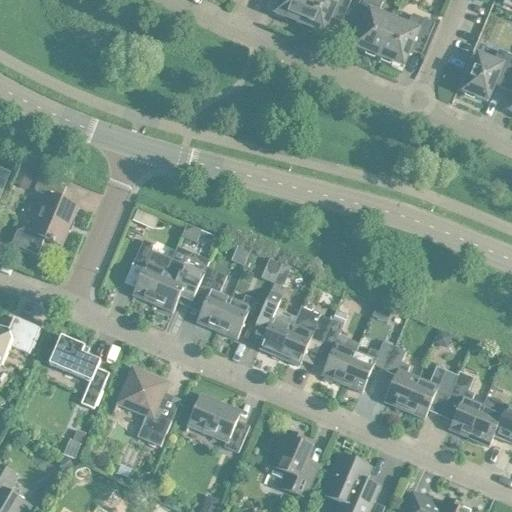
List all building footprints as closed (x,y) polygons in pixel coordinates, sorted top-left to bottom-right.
[(298,25),(308,0),(279,0),(273,14),(298,25)] [(308,0),(298,25),(323,35),(331,14),(342,19),(350,0),(308,0)] [(353,47),(378,57),(393,20),(377,14),(382,3),(375,0),(359,0),(350,22),(361,27),(353,47)] [(511,0),(502,0),(500,4),(511,9),(511,0)] [(422,52),(433,24),(411,15),(407,26),(393,20),(378,57),(402,68),(411,47),(422,52)] [(505,87),(511,70),(511,57),(497,51),(493,62),(476,55),(461,92),(486,102),(494,82),(505,87)] [(21,163),(14,181),(29,187),(36,169),(21,163)] [(0,195),(9,173),(0,168),(0,195)] [(29,232),(28,232),(18,236),(14,246),(40,257),(47,241),(61,247),(77,208),(60,200),(65,187),(39,176),(33,191),(44,195),(29,232)] [(143,213),(138,224),(152,230),(157,219),(143,213)] [(152,305),(170,260),(151,252),(153,246),(142,241),(123,286),(134,290),(131,296),(152,305)] [(189,307),(196,291),(206,268),(193,263),(190,268),(170,260),(152,305),(172,313),(177,301),(189,307)] [(268,260),(266,266),(278,271),(280,265),(268,260)] [(226,277),(206,268),(196,291),(207,296),(195,323),(216,332),(229,299),(218,295),(226,277)] [(308,278),(304,291),(317,295),(321,282),(308,278)] [(273,283),(269,293),(280,297),(283,291),(280,289),(281,287),(273,283)] [(258,350),(278,358),(292,326),(281,321),(284,314),(275,310),(279,300),(267,294),(249,336),(262,341),(258,350)] [(229,299),(216,332),(236,340),(253,301),(244,297),(241,304),(229,299)] [(292,326),(278,358),(298,367),(310,340),(321,345),(331,322),(300,308),(292,326)] [(335,312),(331,322),(342,326),(347,316),(335,312)] [(39,329),(13,317),(7,332),(0,329),(0,366),(1,366),(10,347),(28,354),(39,329)] [(341,385),(355,353),(343,348),(346,341),(338,337),(342,326),(331,322),(321,345),(332,349),(321,376),(341,385)] [(88,350),(60,337),(48,365),(89,383),(80,405),(93,410),(108,374),(96,369),(99,362),(86,356),(88,350)] [(355,353),(341,385),(361,394),(373,366),(384,371),(393,348),(382,343),(377,354),(369,350),(366,357),(355,353)] [(403,412),(417,379),(406,374),(409,367),(400,363),(405,353),(393,348),(384,371),(395,376),(383,403),(403,412)] [(168,384),(131,368),(116,405),(145,417),(136,438),(159,448),(170,422),(159,418),(162,410),(158,408),(168,384)] [(439,418),(456,378),(435,369),(429,384),(417,379),(403,412),(424,420),(427,413),(439,418)] [(468,439),(482,407),(471,402),(474,395),(468,392),(473,379),(458,373),(456,378),(439,418),(451,423),(448,431),(468,439)] [(239,414),(200,397),(187,426),(226,442),(223,448),(237,455),(249,427),(235,422),(239,414)] [(511,409),(485,399),(482,407),(468,439),(488,448),(493,437),(511,444),(511,409)] [(76,431),(72,441),(80,444),(79,445),(80,445),(85,434),(76,431)] [(303,498),(317,466),(306,461),(313,445),(288,434),(271,475),(284,480),(280,488),(303,498)] [(69,440),(63,455),(73,459),(79,445),(80,444),(72,441),(69,440)] [(67,457),(57,462),(63,472),(73,466),(67,457)] [(382,511),(384,510),(372,505),(377,493),(364,487),(365,485),(364,482),(369,469),(340,457),(323,495),(342,503),(338,511),(382,511)] [(0,511),(26,511),(29,507),(7,493),(16,478),(0,468),(0,511)] [(407,490),(397,511),(469,511),(445,501),(443,505),(407,490)] [(91,511),(106,511),(109,508),(96,502),(91,511)]
